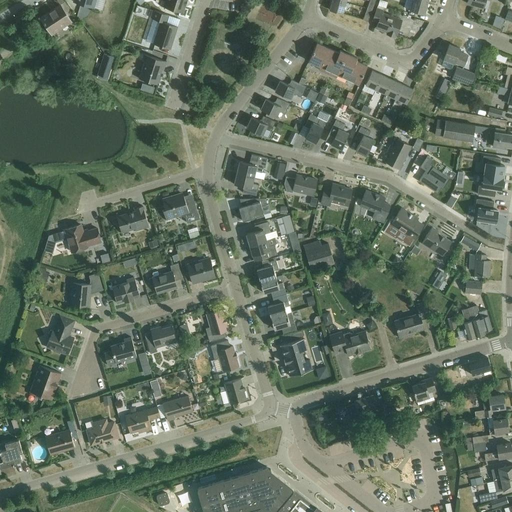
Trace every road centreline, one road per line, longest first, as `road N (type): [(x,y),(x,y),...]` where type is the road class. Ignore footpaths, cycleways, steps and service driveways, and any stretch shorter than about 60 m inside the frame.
road 1 (unclassified): [(0,495),(265,416),(271,407)]
road 2 (residential): [(463,226),(386,176),(218,136)]
road 3 (residential): [(296,412),(307,400),(511,341)]
road 4 (unclassified): [(87,378),(96,330),(237,288)]
road 5 (unclassified): [(307,16),(408,61),(446,15)]
road 6 (unclassified): [(218,136),(307,16)]
road 7 (unclassified): [(271,407),(237,288)]
road 8 (unclassified): [(237,288),(207,168)]
road 9 (unclassified): [(89,204),(207,168)]
